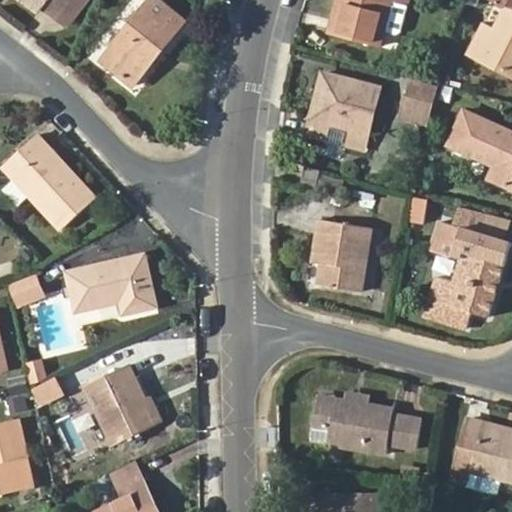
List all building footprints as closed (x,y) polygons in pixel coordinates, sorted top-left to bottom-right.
[(35,0),(26,0),(42,13),(46,9),(35,0)] [(35,0),(46,9),(59,20),(74,0),(35,0)] [(166,48),(171,51),(191,20),(161,0),(156,0),(111,67),(145,90),(164,62),(159,58),(166,48)] [(329,33),(380,45),(384,31),(392,1),(408,6),(408,0),(347,0),(346,3),(338,1),(329,33)] [(485,22),(470,52),(511,73),(511,0),(498,0),(509,6),(498,29),(485,22)] [(401,31),(408,6),(392,1),(384,31),(396,34),(401,31)] [(164,62),(171,51),(166,48),(159,58),(164,62)] [(324,73),(312,118),(347,128),(344,143),(361,148),(378,88),(324,73)] [(440,85),(412,78),(400,119),(428,127),(440,85)] [(449,144),(495,165),(490,177),(511,186),(511,130),(465,109),(449,144)] [(347,128),(312,118),(308,133),(328,139),(327,144),(342,148),(344,143),(347,128)] [(37,132),(33,136),(59,165),(63,161),(37,132)] [(59,165),(33,136),(5,161),(19,177),(34,194),(62,226),(96,196),(63,161),(59,165)] [(34,194),(19,177),(5,190),(20,206),(34,194)] [(426,203),(414,201),(411,221),(423,223),(426,203)] [(511,218),(468,207),(463,227),(508,239),(511,223),(511,218)] [(322,218),(317,252),(324,253),(323,262),(319,283),(361,290),(372,226),(322,218)] [(496,283),(503,280),(508,262),(511,248),(511,240),(508,239),(447,223),(440,247),(463,255),(456,280),(439,275),(428,315),(469,326),(474,311),(493,316),(499,295),(493,293),(496,283)] [(324,253),(317,252),(315,261),(323,262),(324,253)] [(69,270),(77,309),(122,299),(125,311),(157,304),(145,254),(69,270)] [(47,297),(38,275),(11,286),(20,308),(47,297)] [(499,295),(503,280),(496,283),(493,293),(499,295)] [(156,422),(145,399),(128,364),(87,384),(116,443),(156,422)] [(319,395),(318,402),(352,408),(352,400),(364,403),(363,410),(394,415),(395,409),(370,405),(372,397),(347,392),(346,400),(319,395)] [(152,396),(145,399),(156,422),(163,419),(152,396)] [(352,408),(318,402),(314,424),(331,427),(329,443),(388,453),(389,444),(419,449),(424,420),(394,415),(363,410),(364,403),(352,400),(352,408)] [(511,435),(483,427),(484,421),(470,417),(455,478),(469,481),(473,469),(511,479),(511,435)] [(0,422),(0,493),(36,486),(20,418),(0,422)] [(511,427),(484,421),(483,427),(511,435),(511,427)] [(96,511),(158,511),(135,465),(113,476),(121,493),(128,489),(131,495),(96,511)] [(406,470),(405,476),(433,480),(433,475),(406,470)] [(322,497),(321,511),(384,511),(384,496),(322,497)]
